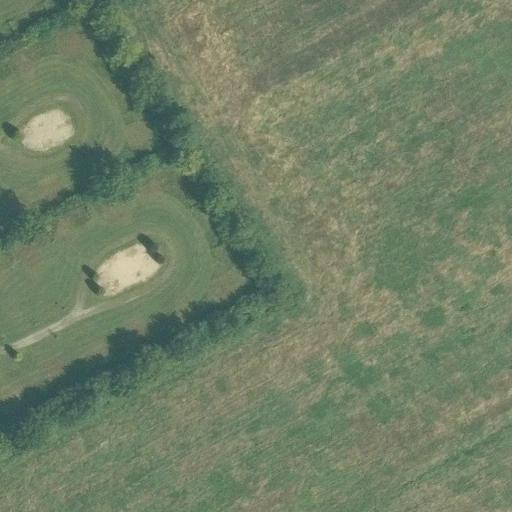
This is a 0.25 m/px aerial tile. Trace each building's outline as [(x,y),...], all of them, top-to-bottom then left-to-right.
[(91,66),(112,57),(101,33),(80,43),(91,66)] [(36,40),(18,48),(30,78),(49,70),(36,40)] [(103,79),(110,97),(127,90),(120,72),(103,79)] [(148,139),(147,117),(127,118),(129,140),(148,139)] [(97,153),(84,161),(93,176),(106,169),(97,153)] [(63,194),(82,183),(67,156),(48,166),(63,194)] [(33,235),(16,243),(25,262),(42,253),(33,235)] [(213,274),(231,262),(219,243),(200,255),(213,274)] [(49,388),(59,385),(53,367),(44,370),(49,388)] [(0,393),(5,408),(16,405),(8,382),(0,384),(0,393)]
